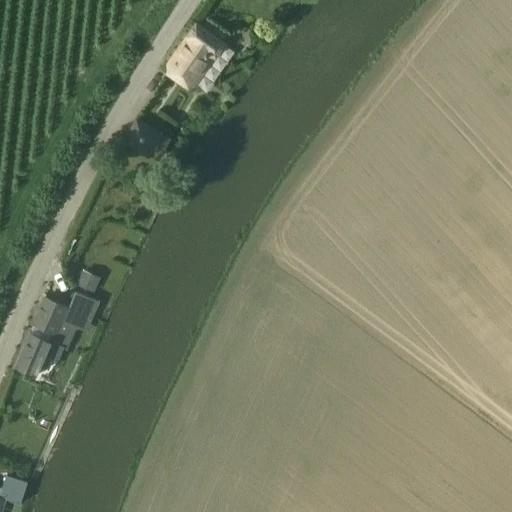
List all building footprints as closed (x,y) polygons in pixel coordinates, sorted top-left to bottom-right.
[(196,24),(167,66),(171,68),(172,69),(195,85),(197,82),(224,43),(196,24)] [(150,158),(164,133),(136,118),(121,142),(150,158)] [(94,293),(100,277),(84,270),(77,286),(94,293)] [(44,297),(33,324),(34,325),(54,333),(50,341),(63,346),(63,347),(67,349),(76,328),(76,327),(82,313),(69,308),(44,297)] [(63,347),(63,346),(50,341),(31,333),(29,332),(14,367),(36,376),(45,354),(58,359),(63,347)]
